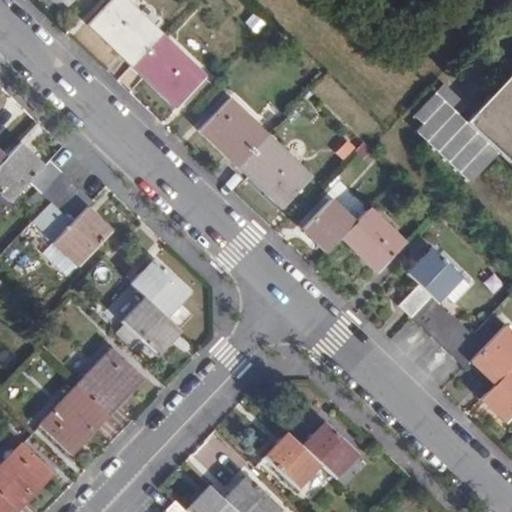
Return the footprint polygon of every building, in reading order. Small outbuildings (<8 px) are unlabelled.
[(127,0),(115,0),(92,25),(177,107),(207,76),(127,0)] [(511,169),(511,69),(463,121),(455,114),(463,105),(441,83),(411,114),(420,123),(413,130),(467,183),(495,153),(511,169)] [(312,176),(231,100),(202,130),(283,207),(312,176)] [(0,154),(0,193),(6,199),(25,179),(69,220),(40,251),(64,274),(106,229),(81,205),(89,197),(46,157),(38,165),(15,142),(2,156),(0,154)] [(380,272),(396,255),(384,244),(393,233),(370,211),(357,225),(332,201),(306,229),(331,252),(345,238),(380,272)] [(384,244),(396,255),(406,245),(393,233),(384,244)] [(472,332),(442,302),(438,299),(461,275),(434,248),(410,273),(421,283),(401,304),(465,366),(468,362),(493,386),(483,397),(507,420),(511,415),(511,369),(510,368),(511,365),(511,348),(483,320),(472,332)] [(122,320),(114,328),(129,344),(138,335),(155,350),(167,336),(176,327),(160,313),(175,297),(184,288),(150,257),(127,281),(141,294),(119,318),(122,320)] [(438,299),(442,302),(448,296),(453,301),(470,284),(461,275),(438,299)] [(111,346),(39,423),(70,452),(105,415),(142,375),(111,346)] [(285,433),(262,458),(294,487),(317,463),(332,478),(355,454),(324,423),(300,448),(285,433)] [(21,442),(0,464),(0,511),(13,511),(33,492),(52,471),(21,442)] [(277,511),(279,510),(245,477),(223,500),(209,487),(185,511),(184,511),(174,502),(163,511),(277,511)]
